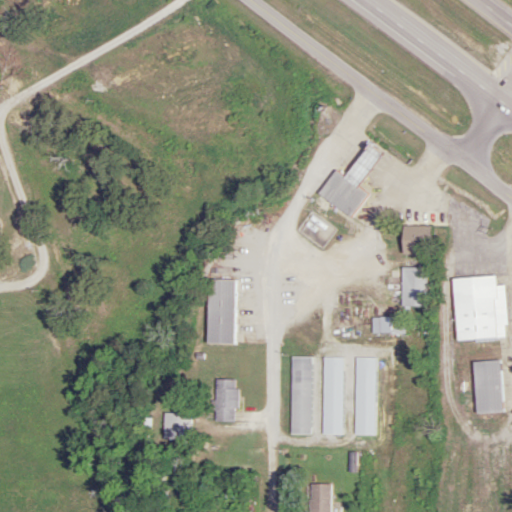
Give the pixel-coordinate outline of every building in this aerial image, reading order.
[(343,177),(333,170),(317,194),(351,218),(368,195),(357,187),(380,154),(366,144),(343,177)] [(401,226),(401,255),(429,255),(429,226),(401,226)] [(427,269),(402,269),(402,307),(427,307),(427,269)] [(455,341),(507,340),(504,286),(495,286),(495,276),(452,278),(455,341)] [(206,344),(235,344),(235,279),(206,279),(206,344)] [(405,350),(404,317),(372,318),(372,334),(380,334),(380,351),(405,350)] [(290,435),(311,435),(311,357),(290,357),(290,435)] [(474,414),(502,413),(500,360),(473,361),(474,414)] [(213,421),(236,421),(237,379),(214,379),(213,421)] [(163,414),(163,439),(189,439),(189,414),(163,414)] [(329,511),(330,484),(309,484),(308,511),(329,511)]
